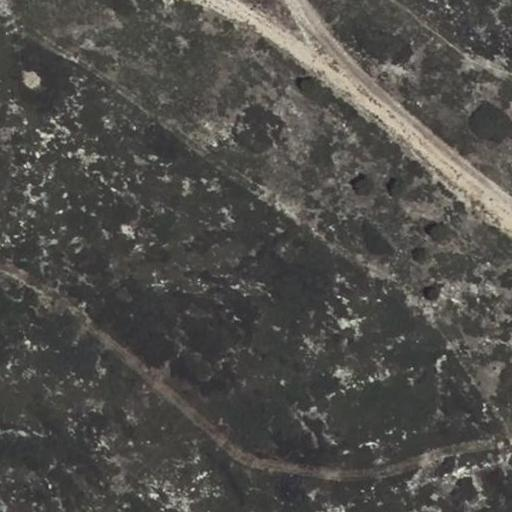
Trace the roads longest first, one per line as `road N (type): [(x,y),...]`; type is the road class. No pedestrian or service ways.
road 1 (track): [(511,217),(360,112),(229,0)]
road 2 (track): [(297,0),(391,133)]
